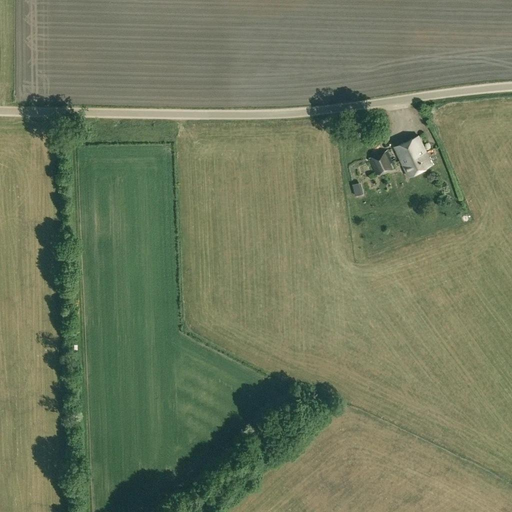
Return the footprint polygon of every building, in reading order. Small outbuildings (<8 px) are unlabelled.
[(366,129),(371,140),(386,133),(381,122),(366,129)] [(395,146),(408,176),(432,166),(419,136),(395,146)] [(369,158),(377,175),(396,168),(388,150),(369,158)] [(343,225),(344,233),(336,234),(337,251),(343,251),(342,245),(354,244),(353,225),(343,225)] [(409,293),(404,277),(390,281),(395,297),(409,293)]
